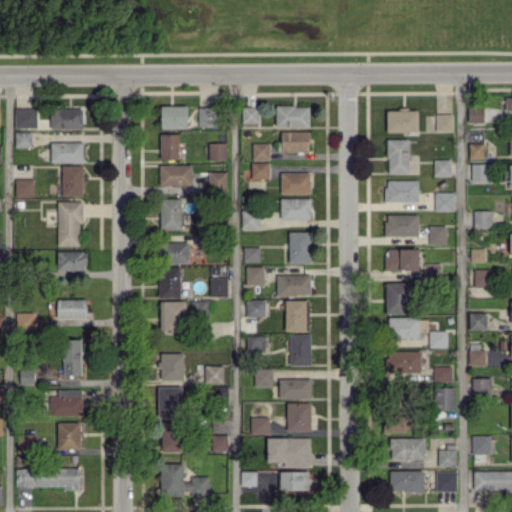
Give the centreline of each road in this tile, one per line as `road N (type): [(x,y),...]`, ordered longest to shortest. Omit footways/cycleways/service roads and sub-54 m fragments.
road 1 (residential): [(0,74),(511,71)]
road 2 (residential): [(346,72),(350,511)]
road 3 (residential): [(120,74),(121,511)]
